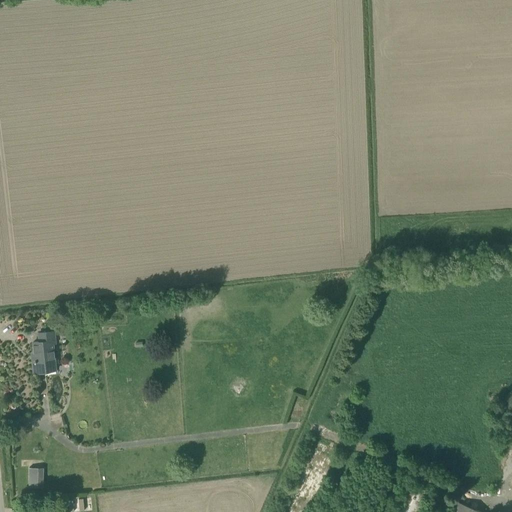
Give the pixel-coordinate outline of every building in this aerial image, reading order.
[(33,372),(56,370),(53,343),(55,342),(54,331),(38,333),(39,341),(33,342),(35,360),(32,360),(33,372)] [(311,511),(338,450),(312,438),(280,511),(311,511)] [(28,467),(27,484),(42,485),(42,467),(28,467)] [(423,511),(433,491),(406,479),(391,511),(423,511)] [(82,498),(67,499),(68,511),(82,510),(82,498)] [(482,511),(453,499),(447,511),(482,511)]
